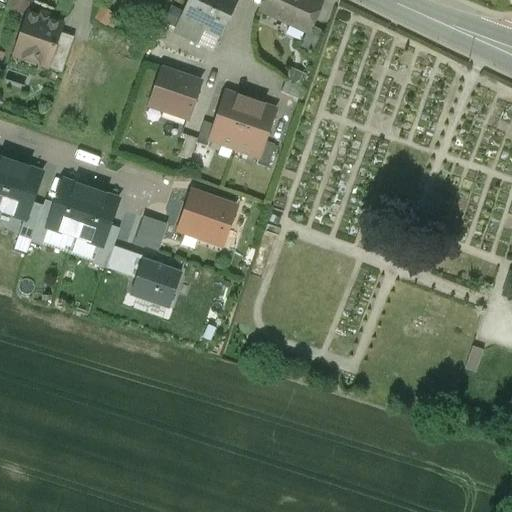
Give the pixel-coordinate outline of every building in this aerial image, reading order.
[(189,0),(181,17),(220,35),(221,35),(237,3),(231,0),(189,0)] [(320,3),(313,0),(264,0),(260,10),(260,11),(261,11),(307,32),(307,33),(308,33),(308,32),(309,32),(308,32),(311,26),(321,4),(321,3),(320,3)] [(63,26),(27,14),(14,54),(24,57),(24,62),(36,66),(40,63),(49,66),(61,33),(63,26)] [(220,35),(181,17),(174,32),(213,50),(220,35)] [(311,26),(308,32),(309,32),(308,32),(308,33),(307,33),(301,46),(300,47),(301,48),(301,47),(311,52),(312,53),(312,51),(321,32),(322,31),(311,26)] [(74,37),(61,33),(49,66),(63,71),(74,37)] [(200,83),(162,70),(150,107),(186,120),(200,83)] [(306,90),(285,81),(281,92),(302,101),(306,90)] [(215,125),(210,139),(234,148),(250,102),(226,94),(215,125)] [(250,102),(234,148),(259,157),(264,143),(275,111),(250,102)] [(215,125),(204,121),(196,143),(208,147),(210,139),(215,125)] [(275,147),(264,143),(259,157),(256,164),(268,168),(275,147)] [(0,207),(15,165),(0,160),(0,207)] [(25,220),(31,203),(41,175),(15,165),(0,207),(0,211),(24,220),(25,220)] [(75,237),(90,192),(64,183),(56,205),(48,228),(75,237)] [(101,246),(117,201),(90,192),(75,237),(99,246),(101,246)] [(234,209),(192,193),(178,231),(221,246),(234,209)] [(43,207),(31,203),(25,220),(24,220),(18,237),(31,241),(43,207)] [(148,250),(159,220),(144,215),(133,245),(148,250)] [(42,247),(48,228),(37,224),(30,243),(42,247)] [(112,250),(101,246),(99,246),(92,265),(106,270),(112,250)] [(136,280),(142,261),(135,258),(136,255),(113,247),(112,250),(106,270),(136,280)] [(181,274),(142,261),(136,280),(130,296),(168,309),(181,274)] [(511,273),(510,273),(503,296),(511,298),(511,273)]
